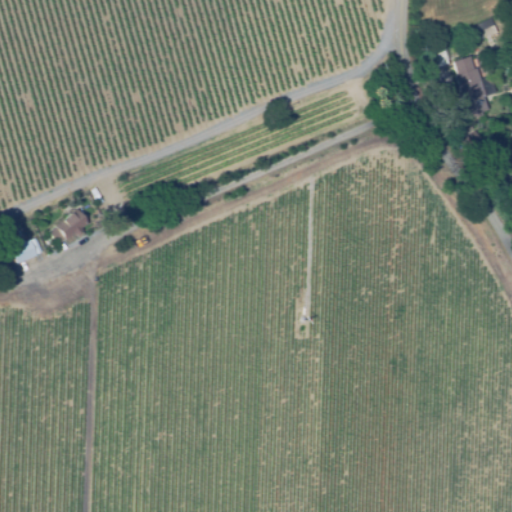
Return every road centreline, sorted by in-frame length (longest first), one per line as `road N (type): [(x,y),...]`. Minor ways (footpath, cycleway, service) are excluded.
road 1 (residential): [(403,42),(346,75),(0,216)]
road 2 (residential): [(19,294),(73,245),(345,132),(398,89)]
road 3 (residential): [(511,242),(398,89)]
